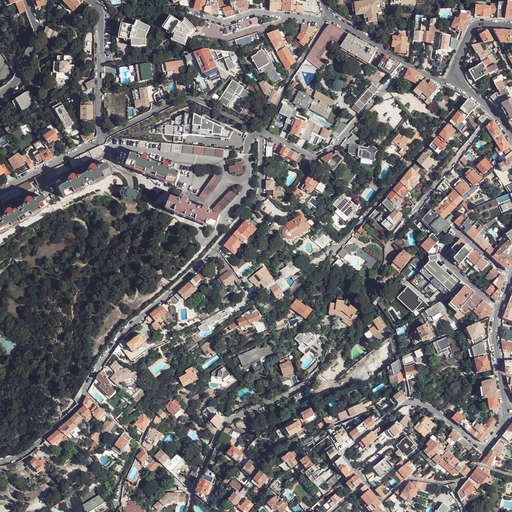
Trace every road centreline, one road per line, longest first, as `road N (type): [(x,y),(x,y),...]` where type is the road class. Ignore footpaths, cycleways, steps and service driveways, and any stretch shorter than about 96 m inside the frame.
road 1 (residential): [(468,92),(329,255)]
road 2 (residential): [(85,392),(125,330),(216,249)]
road 3 (residential): [(406,64),(325,154),(311,157),(263,131)]
road 4 (residential): [(191,494),(223,422),(320,378)]
road 5 (residential): [(263,131),(187,95),(101,139)]
road 6 (residential): [(485,452),(408,400),(343,453)]
road 7 (residential): [(510,278),(463,235),(443,253),(498,309)]
road 8 (residential): [(493,112),(390,239)]
road 9 (residential): [(188,0),(193,11),(224,21),(254,13),(329,17)]
road 10 (residential): [(90,0),(100,15),(101,139)]
road 11 (residential): [(216,249),(262,196),(263,131)]
